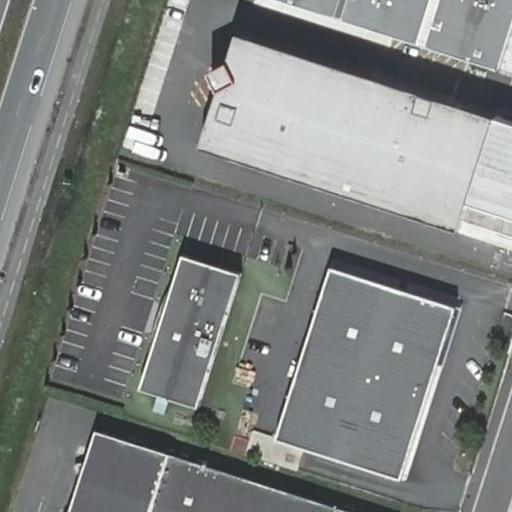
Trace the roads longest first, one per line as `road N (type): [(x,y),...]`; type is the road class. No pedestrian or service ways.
road 1 (unknown): [(511,262),(181,154),(168,136),(185,66),(201,47),(232,33),(274,36),(511,106)]
road 2 (unknown): [(511,308),(156,197),(126,226),(76,368)]
road 3 (trunk): [(0,183),(56,0)]
